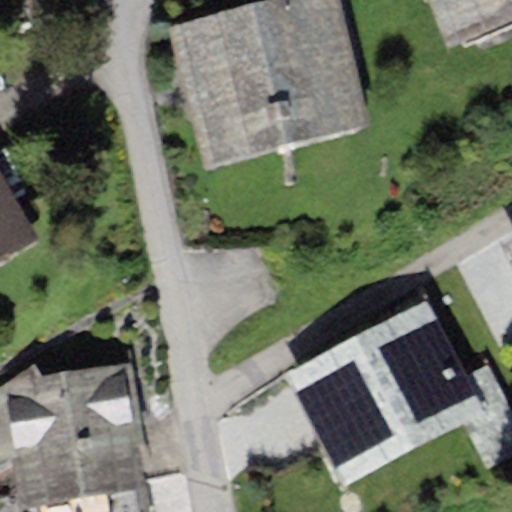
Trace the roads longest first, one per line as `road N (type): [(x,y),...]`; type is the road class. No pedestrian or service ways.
road 1 (residential): [(194,405),(137,52),(148,0)]
road 2 (residential): [(194,405),(511,226)]
